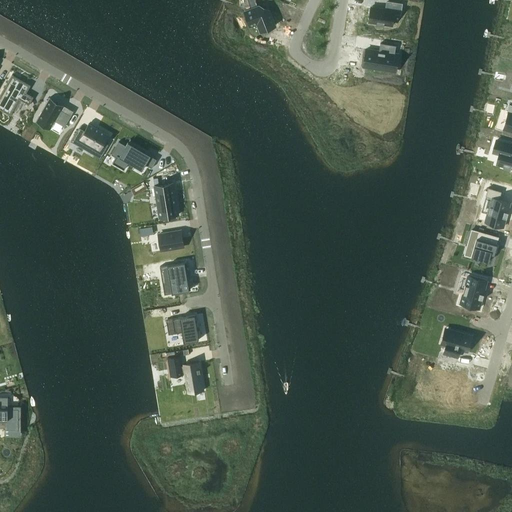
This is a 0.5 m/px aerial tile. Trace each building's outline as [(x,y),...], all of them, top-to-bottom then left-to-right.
[(371,7),(369,21),(377,23),(376,24),(384,25),(384,24),(392,25),(394,13),(400,14),(402,4),(387,1),(386,9),(371,7)] [(259,6),(245,11),(250,25),(259,22),(259,24),(262,23),(265,30),(275,26),(269,10),(259,6)] [(366,49),(364,66),(391,71),(393,54),(395,54),(396,45),(380,43),(379,51),(366,49)] [(12,74),(0,95),(0,101),(14,110),(20,99),(29,105),(34,97),(26,92),(31,85),(12,74)] [(360,91),(357,109),(381,112),(383,96),(389,96),(390,88),(376,86),(375,93),(360,91)] [(38,117),(36,121),(37,121),(39,118),(52,126),(56,120),(65,125),(64,126),(65,126),(66,125),(72,115),(74,111),(73,111),(71,114),(56,105),(57,103),(50,98),(51,98),(50,97),(49,98),(38,117)] [(508,111),(503,129),(511,131),(511,104),(509,104),(507,111),(508,111)] [(78,129),(71,141),(89,151),(92,145),(104,152),(109,144),(105,142),(109,135),(89,123),(83,133),(78,129)] [(500,153),(497,163),(503,165),(503,167),(511,169),(511,167),(511,151),(510,151),(511,145),(511,144),(496,140),(493,152),(500,153)] [(119,141),(111,154),(116,157),(113,163),(124,169),(129,162),(135,165),(142,169),(146,164),(150,167),(152,168),(157,159),(150,155),(151,155),(128,142),(126,145),(119,141)] [(173,183),(154,186),(160,217),(178,214),(173,183)] [(492,198),(486,222),(503,227),(510,202),(499,199),(502,191),(488,187),(486,196),(492,198)] [(141,235),(153,233),(152,226),(140,228),(141,235)] [(473,229),(468,247),(475,248),(472,256),(489,261),(492,253),(494,254),(499,236),(473,229)] [(181,230),(159,234),(161,250),(184,247),(181,230)] [(186,262),(160,266),(160,267),(162,267),(164,283),(172,282),(174,293),(189,290),(185,263),(186,263),(186,262)] [(469,276),(461,303),(480,308),(488,281),(469,276)] [(195,315),(173,318),(175,333),(182,332),(184,342),(199,339),(195,315)] [(444,332),(440,344),(446,346),(444,353),(458,357),(460,349),(468,351),(472,335),(450,329),(449,333),(444,332)] [(180,355),(168,357),(168,358),(169,357),(172,376),(171,376),(171,377),(183,375),(183,374),(188,373),(191,392),(204,390),(199,361),(183,364),(184,365),(181,365),(180,355)] [(0,419),(7,420),(7,430),(19,430),(19,409),(8,409),(8,397),(0,396),(0,419)]
